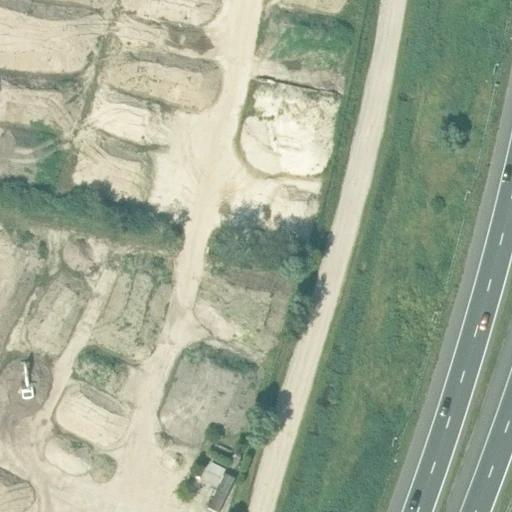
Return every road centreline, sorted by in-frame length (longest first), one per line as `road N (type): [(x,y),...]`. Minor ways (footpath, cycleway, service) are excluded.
road 1 (track): [(396,0),(337,264),(257,511)]
road 2 (motorway): [(511,177),(417,511)]
road 3 (unknown): [(151,511),(160,410),(203,240)]
road 4 (unknown): [(244,0),(219,140)]
